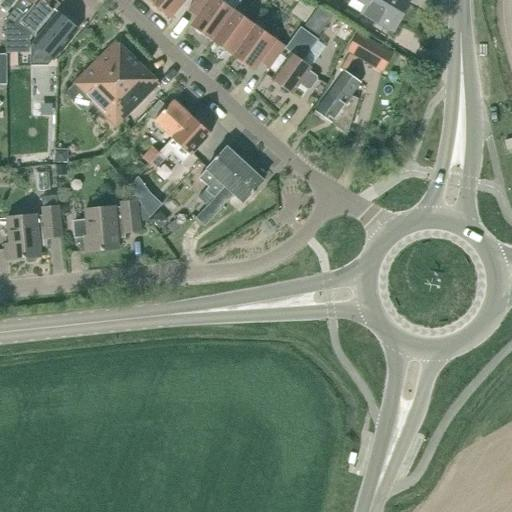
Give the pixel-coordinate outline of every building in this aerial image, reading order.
[(6,0),(3,4),(11,10),(18,0),(6,0)] [(32,40),(56,11),(49,5),(53,0),(21,0),(6,21),(6,30),(15,30),(15,38),(22,43),(30,42),(32,40)] [(159,0),(155,5),(171,19),(187,0),(159,0)] [(235,11),(238,7),(242,1),(239,0),(196,0),(189,11),(199,18),(192,27),(213,42),(235,11)] [(352,0),(350,5),(364,13),(386,27),(392,31),(398,23),(400,24),(411,5),(402,0),(352,0)] [(319,6),(304,26),(319,36),(333,16),(319,6)] [(238,7),(235,11),(213,42),(234,57),(255,26),(244,18),(247,13),(238,7)] [(31,47),(31,66),(48,67),(79,30),(73,25),(59,14),(31,47)] [(258,21),(255,26),(234,57),(255,72),(262,62),(272,69),(287,48),(264,32),(268,28),(258,21)] [(291,54),(272,80),(281,86),(280,90),(286,95),(286,94),(290,93),(292,95),(300,84),(306,89),(310,88),(316,79),(316,76),(309,71),(312,67),(304,61),(319,41),(302,28),(287,48),(286,50),(291,54)] [(358,34),(348,51),(373,66),(382,49),(392,55),(393,54),(358,34)] [(118,41),(85,74),(65,94),(82,112),(92,102),(116,127),(160,84),(118,41)] [(336,85),(317,111),(348,133),(359,99),(352,97),(361,83),(345,72),(336,85)] [(174,139),(193,118),(175,101),(156,122),(174,139)] [(211,135),(193,118),(174,139),(161,153),(167,159),(172,154),(183,164),(211,135)] [(144,159),(150,165),(160,153),(154,147),(144,159)] [(209,187),(198,198),(208,207),(245,167),(227,149),(200,178),(209,187)] [(67,150),(54,150),(55,164),(68,163),(67,150)] [(160,153),(150,165),(157,171),(167,159),(161,153),(160,153)] [(67,165),(57,166),(57,174),(67,173),(67,165)] [(208,207),(197,218),(205,226),(234,193),(245,203),(263,184),(245,167),(208,207)] [(139,177),(129,188),(138,200),(141,204),(149,217),(163,205),(151,194),(139,177)] [(9,244),(3,245),(5,260),(24,258),(24,261),(27,263),(34,262),(36,260),(36,257),(40,257),(38,242),(45,241),(44,237),(61,236),(58,206),(56,206),(55,198),(41,199),(42,215),(36,216),(36,215),(6,218),(9,244)] [(74,220),(72,222),(73,235),(76,237),(82,236),(83,252),(117,249),(117,235),(124,234),(124,232),(139,231),(138,219),(137,206),(136,201),(120,202),(121,207),(115,208),(115,206),(84,209),(85,219),(74,220)] [(141,206),(137,206),(138,219),(149,219),(141,206)] [(159,212),(150,220),(159,230),(168,221),(159,212)] [(175,220),(167,227),(172,233),(180,227),(175,220)] [(168,246),(176,240),(172,234),(163,240),(168,246)] [(181,247),(176,240),(168,246),(173,253),(181,247)]
